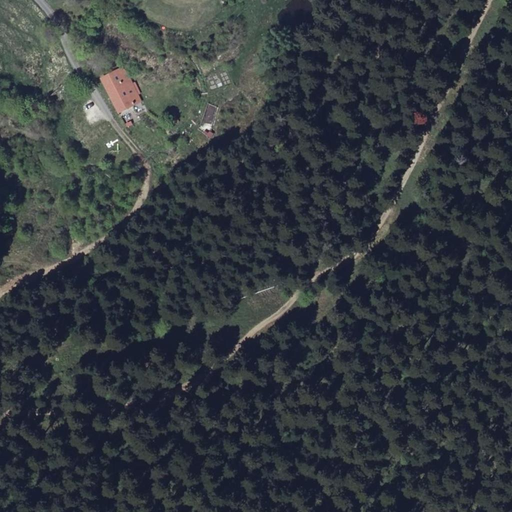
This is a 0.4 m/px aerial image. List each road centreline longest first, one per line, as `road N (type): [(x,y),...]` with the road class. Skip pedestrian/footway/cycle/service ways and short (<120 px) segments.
road 1 (track): [(490,0),(369,243),(212,367),(136,407),(0,410)]
road 2 (track): [(0,293),(100,243),(146,198),(149,172),(112,137)]
road 3 (unclassified): [(112,137),(22,0)]
